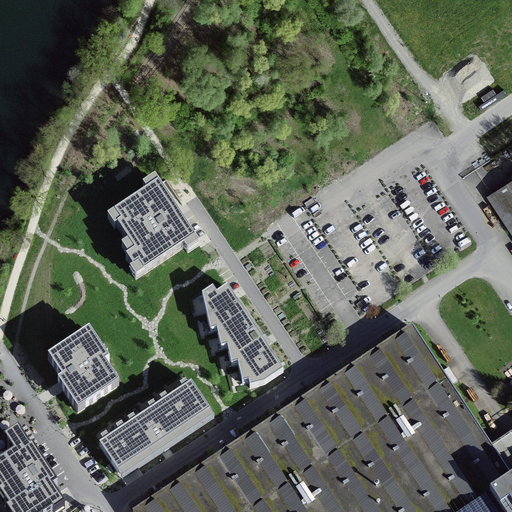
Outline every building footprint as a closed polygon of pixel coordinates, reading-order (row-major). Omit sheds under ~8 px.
[(511,177),(486,195),(511,233),(511,177)] [(145,273),(196,239),(177,210),(159,184),(114,213),(121,223),(117,226),(134,251),(126,257),(134,269),(139,265),(145,273)] [(265,344),(227,289),(205,303),(207,318),(214,317),(219,337),(225,335),(229,354),(235,352),(240,371),(247,370),(250,388),(265,385),(284,372),(265,344)] [(511,511),(511,472),(508,476),(484,439),(411,329),(331,381),(207,463),(140,507),(132,511),(511,511)] [(110,362),(93,337),(85,342),(81,336),(56,353),(60,358),(52,364),(62,378),(58,381),(63,389),(74,406),(82,401),(86,407),(112,390),(108,384),(116,379),(106,364),(110,362)] [(162,444),(210,412),(192,384),(101,444),(120,472),(162,444)] [(42,498),(59,487),(33,449),(31,451),(21,437),(7,447),(14,457),(0,466),(0,492),(8,504),(5,505),(9,511),(51,511),(45,502),(42,498)]
